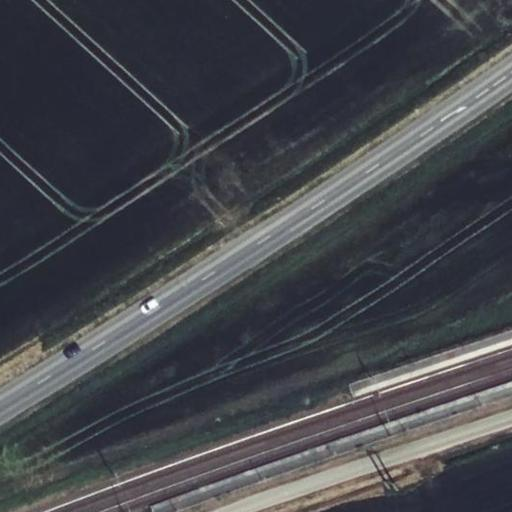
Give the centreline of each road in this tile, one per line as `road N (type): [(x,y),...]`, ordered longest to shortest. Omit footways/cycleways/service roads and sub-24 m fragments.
road 1 (tertiary): [(0,405),(254,247),(511,72)]
road 2 (unclassified): [(240,511),(511,416)]
